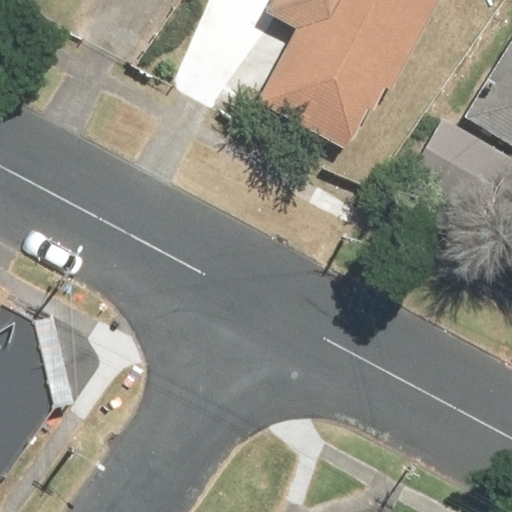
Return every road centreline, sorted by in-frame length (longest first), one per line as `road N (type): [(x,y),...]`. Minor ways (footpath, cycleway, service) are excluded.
road 1 (residential): [(0,165),(277,314)]
road 2 (residential): [(277,314),(511,437)]
road 3 (residential): [(277,314),(137,511)]
